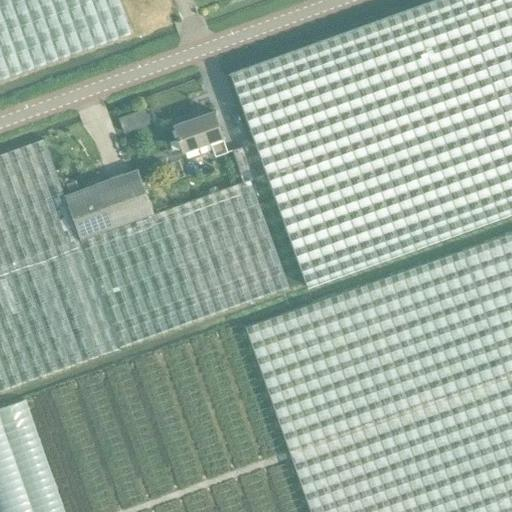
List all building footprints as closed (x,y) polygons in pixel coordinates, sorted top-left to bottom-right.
[(0,0),(0,79),(9,77),(131,34),(118,0),(0,0)] [(511,0),(442,0),(230,78),(304,284),(305,284),(329,276),(329,275),(330,275),(511,210),(511,0)] [(182,150),(210,141),(215,155),(227,151),(222,136),(213,111),(173,124),(182,150)] [(153,213),(137,168),(64,194),(44,140),(0,155),(0,390),(289,287),(250,179),(255,177),(243,145),(231,150),(243,181),(153,213)] [(511,511),(511,231),(244,327),(309,511),(511,511)]
